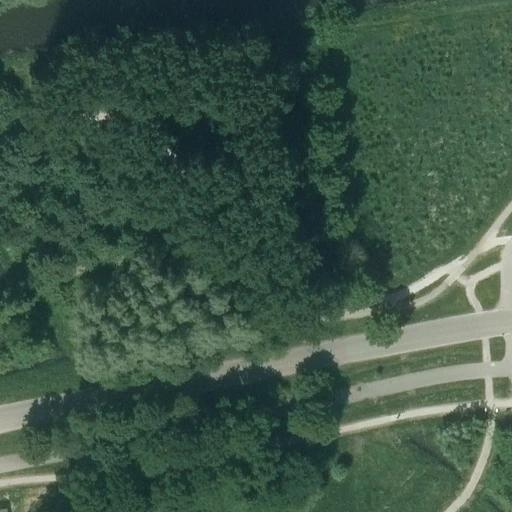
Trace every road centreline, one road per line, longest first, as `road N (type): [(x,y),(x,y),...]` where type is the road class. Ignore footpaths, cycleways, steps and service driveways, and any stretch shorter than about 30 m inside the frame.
road 1 (unknown): [(0,296),(141,258),(237,324),(272,325),(413,303),(456,276),(481,247)]
road 2 (unclassified): [(0,417),(511,320)]
